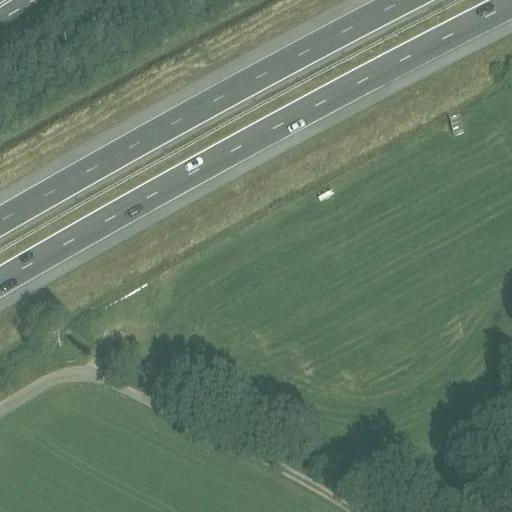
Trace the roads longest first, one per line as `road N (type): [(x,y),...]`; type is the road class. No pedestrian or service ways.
road 1 (motorway): [(0,280),(511,4)]
road 2 (motorway): [(406,0),(0,222)]
road 3 (unclassified): [(0,410),(44,383),(76,375),(100,380),(354,511)]
